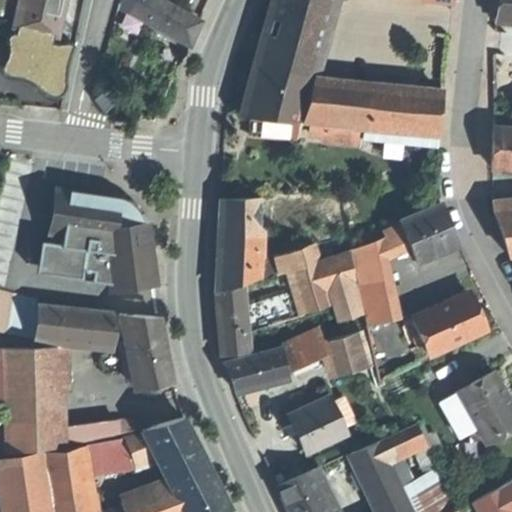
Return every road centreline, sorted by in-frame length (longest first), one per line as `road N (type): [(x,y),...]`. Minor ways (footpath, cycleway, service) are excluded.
road 1 (secondary): [(198,151),(192,328),(266,511)]
road 2 (residential): [(474,0),(459,148),(468,206),(511,304)]
road 3 (secondary): [(237,0),(212,58),(198,151)]
road 4 (unclassified): [(70,139),(103,0)]
road 5 (residential): [(198,151),(70,139)]
